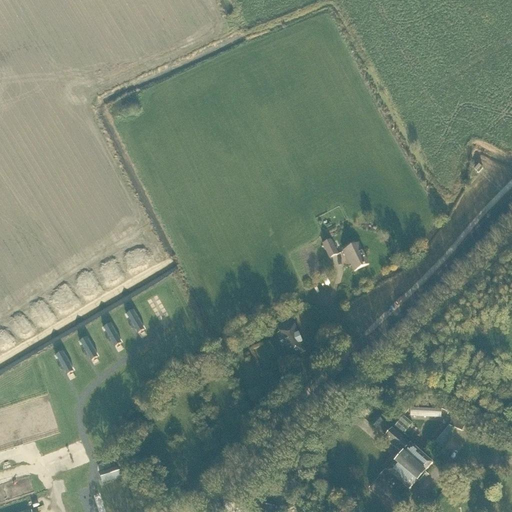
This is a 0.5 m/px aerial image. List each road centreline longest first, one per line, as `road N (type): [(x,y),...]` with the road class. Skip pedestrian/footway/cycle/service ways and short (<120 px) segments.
road 1 (primary): [(217,511),(511,211)]
road 2 (unknown): [(415,511),(440,471),(511,456)]
